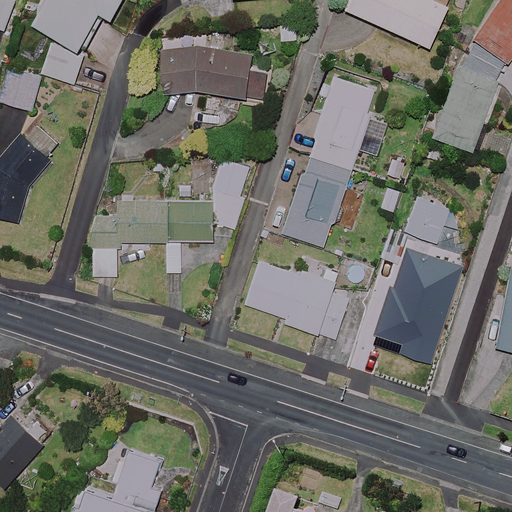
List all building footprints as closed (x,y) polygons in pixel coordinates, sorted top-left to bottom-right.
[(16,0),(0,0),(0,28),(5,30),(16,0)] [(122,0),(43,0),(31,25),(86,52),(104,15),(113,19),(122,0)] [(450,5),(439,0),(349,0),(346,8),(431,46),(450,5)] [(511,0),(500,0),(474,39),(479,42),(461,68),(459,67),(433,135),(473,151),(499,82),(492,80),(505,60),(508,62),(511,57),(511,0)] [(205,48),(205,40),(165,37),(161,88),(265,96),(267,71),(251,70),(252,52),(205,48)] [(81,65),(52,54),(45,74),(74,84),(81,65)] [(40,82),(9,73),(1,101),(32,110),(40,82)] [(310,153),(353,168),(379,91),(334,75),(313,138),(315,139),(310,153)] [(20,135),(0,160),(0,215),(17,221),(33,184),(52,160),(48,156),(60,140),(36,121),(24,138),(20,135)] [(353,168),(310,153),(283,232),(326,246),(353,168)] [(168,154),(151,155),(151,172),(168,171),(168,154)] [(405,161),(390,157),(385,173),(400,178),(405,161)] [(193,201),(175,201),(118,200),(118,216),(97,215),(88,246),(94,246),(93,275),(118,275),(118,240),(215,241),(215,226),(215,221),(237,228),(246,197),(240,195),(249,168),(220,159),(212,187),(207,202),(193,201)] [(400,194),(382,188),(377,206),(394,212),(400,194)] [(452,210),(419,199),(408,231),(440,243),(452,210)] [(408,235),(391,230),(383,257),(400,262),(408,235)] [(417,354),(437,320),(432,317),(456,277),(417,254),(373,327),(417,354)] [(334,287),(339,271),(326,267),(322,280),(260,260),(245,303),(287,317),(286,322),(319,333),(335,338),(350,293),(334,287)] [(511,264),(511,265),(497,345),(511,347),(511,264)] [(364,310),(351,306),(343,331),(356,335),(364,310)] [(12,414),(2,426),(0,423),(0,480),(6,486),(53,434),(35,419),(27,428),(12,414)] [(160,461),(130,451),(118,487),(104,482),(101,492),(83,485),(73,511),(147,511),(149,508),(156,510),(163,489),(152,486),(160,461)] [(277,489),(272,505),(269,511),(294,511),(300,497),(277,489)]
